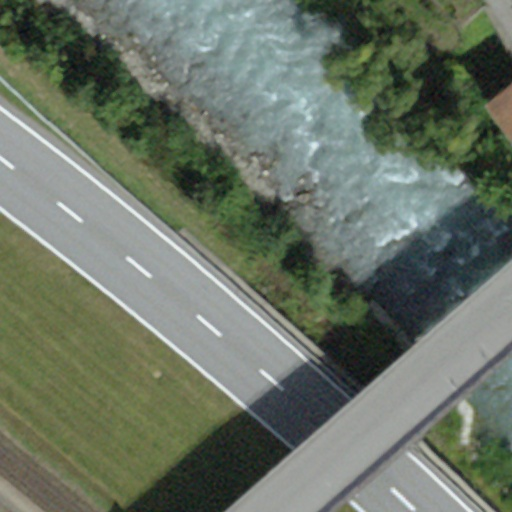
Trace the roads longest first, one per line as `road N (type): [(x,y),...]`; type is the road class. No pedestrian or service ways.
road 1 (primary): [(418,511),(151,275),(0,159)]
road 2 (unclassified): [(511,303),(276,511)]
